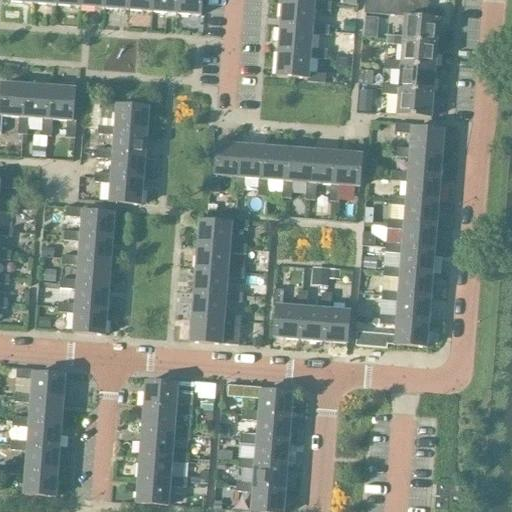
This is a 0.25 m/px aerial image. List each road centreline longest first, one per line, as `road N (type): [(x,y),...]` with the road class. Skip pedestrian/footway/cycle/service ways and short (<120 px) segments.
road 1 (residential): [(326,377),(447,381),(462,357),(490,0)]
road 2 (residential): [(326,377),(112,359)]
road 3 (residential): [(100,508),(112,359)]
road 4 (residential): [(317,511),(326,377)]
